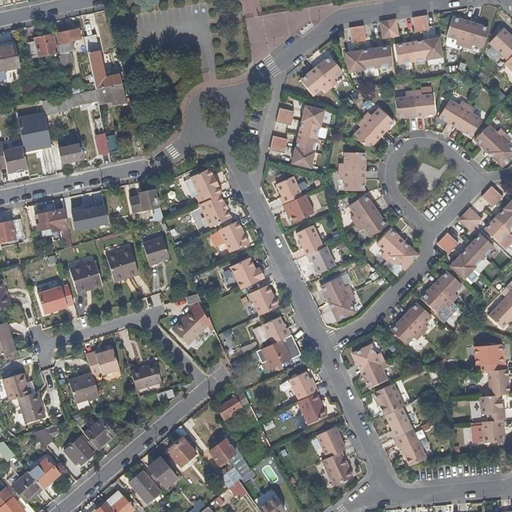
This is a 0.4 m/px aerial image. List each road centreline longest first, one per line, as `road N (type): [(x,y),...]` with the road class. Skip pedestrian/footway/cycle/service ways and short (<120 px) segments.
road 1 (residential): [(454,0),(343,17),(230,101)]
road 2 (residential): [(321,344),(223,137)]
road 3 (residential): [(0,199),(152,166),(197,131)]
road 4 (residential): [(58,511),(208,386)]
road 5 (residential): [(430,232),(393,196),(389,171),(397,152),(435,145),(478,182)]
road 6 (residential): [(48,343),(136,316),(208,386)]
road 7 (residential): [(392,499),(321,344)]
road 8 (residential): [(321,344),(368,321),(427,257),(430,232)]
road 9 (unknown): [(250,195),(273,110),(273,67)]
road 10 (residential): [(511,488),(392,499)]
